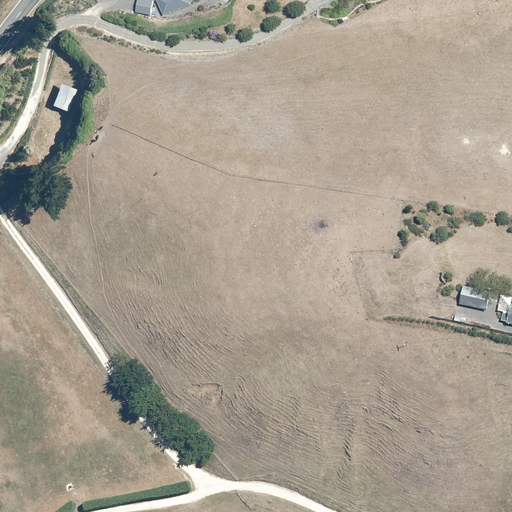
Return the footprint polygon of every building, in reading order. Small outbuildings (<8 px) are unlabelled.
[(151,15),(153,0),(138,0),(136,12),(151,15)] [(157,0),(164,15),(192,4),(191,1),(193,0),(157,0)] [(70,112),(78,90),(60,83),(51,105),(70,112)] [(462,283),(458,304),(484,310),(489,289),(462,283)] [(511,300),(501,298),(498,310),(503,311),(500,321),(511,323),(511,300)]
